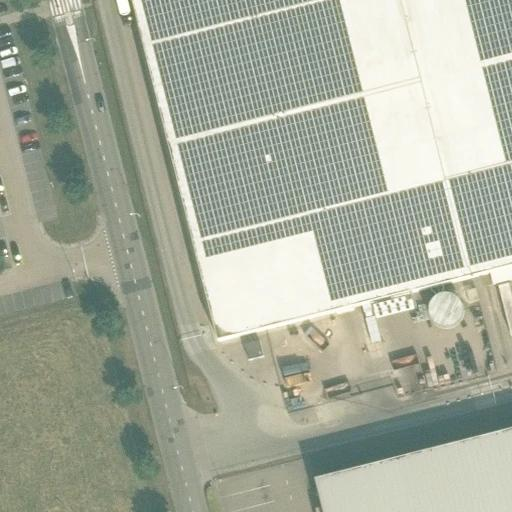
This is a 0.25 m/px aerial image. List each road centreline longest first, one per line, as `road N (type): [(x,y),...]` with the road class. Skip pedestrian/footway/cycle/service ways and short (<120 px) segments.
road 1 (tertiary): [(63,0),(191,511)]
road 2 (unknown): [(116,0),(235,460)]
